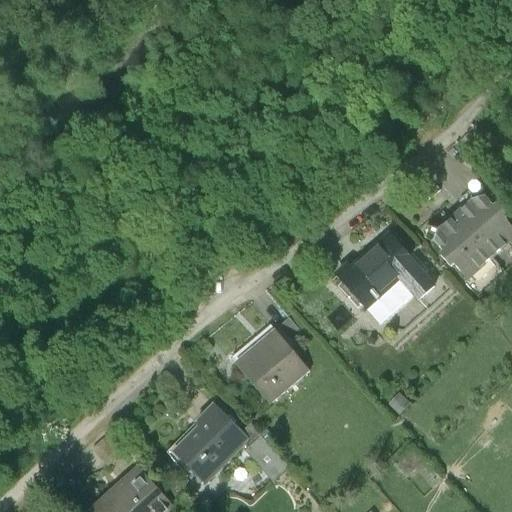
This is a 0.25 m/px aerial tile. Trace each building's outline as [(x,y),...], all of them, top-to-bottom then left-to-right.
[(487,199),(472,204),(439,233),(435,243),(445,255),(442,258),(452,269),(456,265),(469,280),(511,242),(511,227),(507,221),(510,218),(500,207),(497,210),(487,199)] [(390,237),(352,270),(348,266),(336,277),(366,310),(377,301),(379,303),(381,301),(379,299),(400,280),(419,302),(434,289),(415,267),(416,266),(390,237)] [(240,312),(210,337),(231,363),(261,338),(240,312)] [(305,340),(290,321),(280,329),(295,348),(305,340)] [(290,350),(276,333),(239,363),(262,389),(257,393),(269,408),(310,374),(297,359),(293,363),(285,354),(290,350)] [(159,426),(141,406),(121,424),(139,444),(159,426)] [(215,408),(196,427),(199,430),(170,459),(189,478),(184,482),(196,494),(246,445),(249,442),(242,435),(215,408)] [(292,466),(251,426),(242,435),(249,442),(246,445),(249,448),(247,451),(277,481),(292,466)] [(110,434),(92,451),(107,468),(126,451),(110,434)] [(145,477),(128,491),(122,484),(91,511),(92,511),(174,511),(176,511),(145,477)]
